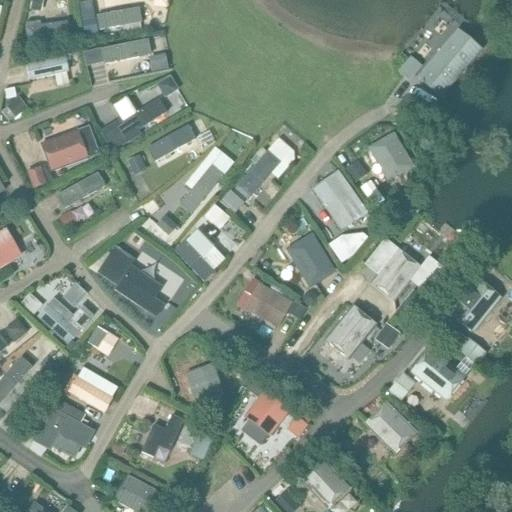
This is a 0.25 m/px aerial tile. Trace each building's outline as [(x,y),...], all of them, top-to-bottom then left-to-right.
[(31,0),(29,11),(41,13),(42,0),(31,0)] [(140,10),(96,17),(98,32),(142,24),(140,10)] [(94,14),(81,16),(86,41),(99,39),(94,14)] [(25,28),(27,44),(69,39),(67,23),(41,26),(40,22),(33,23),(34,27),(25,28)] [(482,51),(457,31),(417,80),(441,100),(482,51)] [(148,41),(102,50),(105,65),(151,57),(148,41)] [(98,51),(86,53),(88,67),(101,65),(98,51)] [(165,55),(149,58),(151,73),(168,70),(165,55)] [(29,82),(68,73),(65,58),(26,66),(29,82)] [(410,58),(397,73),(409,83),(421,67),(410,58)] [(170,77),(156,86),(165,99),(178,91),(170,77)] [(19,98),(6,107),(7,108),(14,118),(15,119),(28,110),(19,98)] [(102,136),(110,152),(122,146),(123,147),(142,136),(138,131),(166,114),(158,102),(137,115),(126,98),(112,107),(120,120),(122,124),(117,127),(110,131),(102,136)] [(154,163),(195,140),(188,127),(147,150),(154,163)] [(59,139),(40,146),(50,173),(88,160),(100,155),(90,128),(78,132),(59,139)] [(387,182),(412,167),(393,134),(368,149),(387,182)] [(248,201),(281,163),(267,151),(234,189),(248,201)] [(139,156),(127,162),(134,177),(146,171),(139,156)] [(357,162),(346,171),(355,184),(367,176),(357,162)] [(179,207),(191,216),(223,175),(211,166),(179,207)] [(40,167),(26,173),(32,191),(47,186),(47,184),(40,168),(40,167)] [(325,181),(311,191),(341,233),(355,223),(367,214),(337,173),(325,181)] [(97,175),(57,197),(64,210),(105,188),(97,175)] [(370,182),(360,189),(374,209),(384,201),(370,182)] [(230,192),(220,203),(234,216),(244,204),(230,192)] [(214,205),(203,219),(215,229),(226,216),(214,205)] [(72,212),(59,219),(65,229),(77,223),(72,212)] [(164,216),(156,226),(168,237),(177,227),(164,216)] [(7,230),(0,233),(0,268),(21,257),(7,230)] [(196,231),(174,253),(203,283),(214,273),(202,260),(214,249),(196,231)] [(308,290),(335,274),(312,235),(285,251),(308,290)] [(341,238),(328,246),(341,265),(353,257),(367,239),(362,235),(352,236),(341,238)] [(394,304),(420,269),(396,251),(370,285),(394,304)] [(114,293),(155,319),(163,306),(153,300),(162,287),(130,267),(114,293)] [(448,316),(473,336),(502,299),(477,279),(448,316)] [(258,285),(244,311),(278,330),(292,304),(258,285)] [(75,287),(64,300),(74,309),(85,296),(75,287)] [(413,291),(394,314),(407,325),(426,302),(413,291)] [(304,296),(303,302),(306,306),(311,308),(316,305),(318,299),(315,295),(309,293),(304,296)] [(29,295),(21,304),(34,316),(35,316),(43,307),(29,295)] [(376,323),(352,303),(324,338),(348,358),(376,323)] [(48,306),(37,319),(67,346),(90,320),(79,310),(67,324),(48,306)] [(17,320),(4,331),(15,344),(27,333),(17,320)] [(386,325),(374,341),(389,351),(400,335),(386,325)] [(108,333),(96,351),(107,358),(119,341),(108,333)] [(459,349),(457,352),(464,358),(473,365),(476,367),(486,354),(467,339),(467,340),(459,349)] [(410,374),(446,403),(466,378),(430,350),(410,374)] [(0,403),(31,369),(20,359),(0,382),(0,403)] [(185,375),(194,402),(222,393),(213,365),(185,375)] [(403,374),(387,393),(400,404),(416,385),(403,374)] [(64,392),(104,415),(113,400),(73,377),(64,392)] [(254,378),(245,390),(257,399),(266,387),(254,378)] [(248,422),(241,430),(260,445),(267,437),(269,438),(289,413),(276,403),(263,393),(243,418),(248,422)] [(385,403),(364,425),(395,456),(417,433),(385,403)] [(50,408),(32,442),(50,452),(52,448),(74,459),(80,448),(85,451),(95,432),(81,424),(56,412),(51,409),(50,408)] [(154,426),(141,454),(153,459),(158,448),(169,453),(183,422),(171,417),(165,431),(154,426)] [(297,418),(286,431),(298,440),(308,427),(307,426),(297,418)] [(198,434),(188,455),(203,462),(213,440),(198,434)] [(298,480),(327,511),(350,489),(321,458),(298,480)] [(129,511),(154,511),(163,497),(128,478),(114,503),(129,511)] [(5,491),(0,497),(0,503),(9,510),(17,499),(5,491)] [(287,491),(272,505),(278,511),(295,511),(301,507),(287,491)] [(46,511),(34,503),(27,511),(72,511),(66,507),(62,511),(46,511)]
